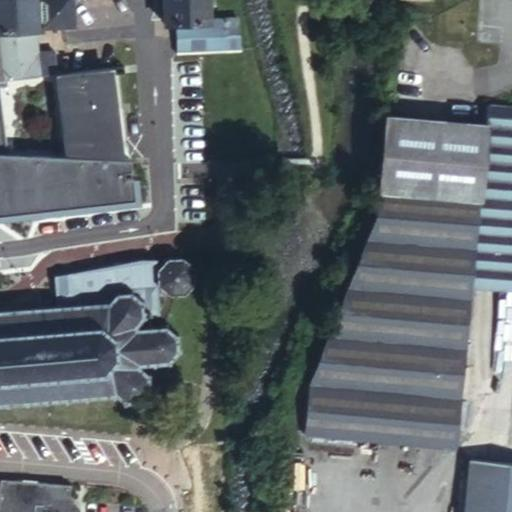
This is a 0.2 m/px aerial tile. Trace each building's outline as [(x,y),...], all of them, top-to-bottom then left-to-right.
[(0,0),(0,78),(59,72),(57,49),(40,50),(33,50),(31,27),(39,27),(75,25),(75,23),(77,23),(76,0),(0,0)] [(188,49),(242,47),(240,16),(210,17),(208,0),(163,0),(165,21),(176,21),(186,20),(188,49)] [(178,50),(188,49),(186,20),(176,21),(178,50)] [(40,50),(39,27),(31,27),(33,50),(40,50)] [(0,213),(136,195),(133,173),(123,174),(122,166),(132,165),(130,153),(119,152),(109,65),(59,72),(67,153),(9,151),(2,84),(0,84),(0,213)] [(452,120),(469,122),(470,102),(454,101),(452,120)] [(511,108),(488,106),(470,285),(511,288),(511,108)] [(385,114),(385,119),(375,211),(374,216),(308,376),(308,381),(305,422),(308,423),(307,430),(455,443),(470,285),(487,124),(469,122),(452,120),(385,114)] [(157,263),(158,277),(169,286),(184,286),(194,274),(193,260),(182,251),(178,250),(167,251),(157,263)] [(7,399),(13,399),(21,398),(22,404),(29,403),(29,398),(43,397),(43,402),(50,401),(50,396),(65,395),(66,400),(73,400),(73,395),(85,393),(85,399),(91,399),(91,393),(104,392),(102,397),(107,399),(109,395),(121,400),(119,405),(123,407),(126,402),(136,401),(139,405),(142,403),(140,398),(145,390),(151,392),(153,387),(147,385),(147,377),(151,374),(148,369),(143,372),(135,363),(149,363),(149,366),(154,366),(155,362),(166,362),(169,367),(173,364),(171,360),(175,356),(179,358),(182,355),(178,352),(178,340),(181,338),(178,334),(173,336),(168,329),(171,326),(168,323),(163,327),(152,328),(152,324),(147,324),(146,328),(134,329),(139,322),(142,323),(144,319),(141,316),(160,316),(158,277),(157,263),(157,252),(141,253),(53,270),(54,298),(53,299),(54,303),(43,304),(42,298),(37,299),(37,304),(22,305),(21,300),(16,300),(16,305),(2,307),(2,301),(0,301),(0,399),(1,400),(2,405),(7,404),(7,399)] [(305,422),(308,381),(300,380),(296,422),(305,422)] [(295,429),(307,430),(308,423),(305,422),(296,422),(295,429)] [(186,511),(222,511),(222,447),(184,447),(184,494),(187,494),(186,511)] [(511,511),(511,462),(470,459),(464,511),(511,511)] [(0,511),(74,511),(75,501),(72,495),(73,486),(1,480),(0,495),(0,511)]
